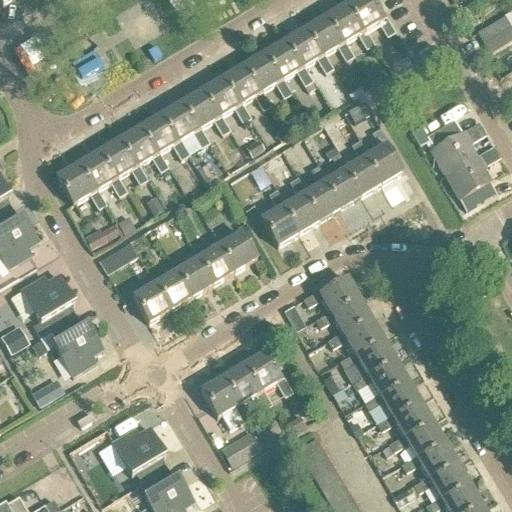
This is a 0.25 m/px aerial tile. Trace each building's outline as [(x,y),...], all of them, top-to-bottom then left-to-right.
[(22,0),(0,0),(0,5),(4,12),(22,0)] [(382,27),(366,0),(345,13),(362,41),(365,39),(378,31),(387,45),(394,41),(385,25),(382,27)] [(460,13),(475,5),(472,0),(452,0),(460,13)] [(374,53),(365,39),(362,41),(345,13),(324,25),(341,53),(345,51),(358,43),(366,57),(374,53)] [(484,51),(511,35),(504,24),(477,40),(484,51)] [(341,53),(324,25),(304,37),(321,65),(324,63),(337,56),(345,70),(353,65),(345,51),(341,53)] [(511,47),(511,36),(511,35),(484,51),(490,61),(511,47)] [(321,65),(304,37),(283,50),(300,78),(304,76),(316,68),(325,82),(333,77),(324,63),(321,65)] [(279,90),(283,88),(296,80),(304,94),(312,90),(304,76),(300,78),(283,50),(263,62),(279,90)] [(407,59),(386,71),(394,85),(414,73),(407,59)] [(259,102),(262,100),(275,93),(283,107),(292,102),(283,88),(279,90),(263,62),(242,74),(259,102)] [(238,114),(242,112),(254,105),(263,119),(270,114),(262,100),(259,102),(242,74),(221,87),(238,114)] [(370,89),(375,96),(385,90),(381,82),(370,89)] [(217,127),(221,124),(234,117),(242,131),(250,126),(242,112),(238,114),(221,87),(201,99),(217,127)] [(352,108),(364,100),(359,93),(348,101),(352,108)] [(197,139),(200,137),(213,129),(222,144),(230,139),(221,124),(217,127),(201,99),(180,112),(197,139)] [(176,151),(180,149),(192,141),(201,156),(209,151),(200,137),(197,139),(180,112),(160,124),(176,151)] [(155,163),(159,161),(171,154),(180,168),(188,163),(180,149),(176,151),(160,124),(139,136),(155,163)] [(135,176),(138,174),(151,166),(159,181),(168,176),(159,161),(155,163),(139,136),(119,149),(135,176)] [(380,155),(368,163),(363,165),(380,193),(401,180),(385,154),(389,152),(380,137),(372,142),(380,155)] [(430,160),(444,184),(476,165),(469,153),(472,152),(465,139),(430,160)] [(281,140),(269,148),(273,154),(285,147),(281,140)] [(251,164),(264,156),(258,147),(245,154),(251,164)] [(114,188),(118,186),(130,178),(139,193),(147,188),(138,174),(135,176),(119,149),(98,161),(114,188)] [(363,165),(368,163),(359,149),(352,153),(360,167),(348,175),(343,178),(360,206),(380,193),(363,165)] [(93,200),(97,198),(110,190),(119,204),(126,200),(118,186),(114,188),(98,161),(77,173),(93,200)] [(343,178),(348,175),(340,161),(331,166),(340,180),(327,188),(322,190),(339,218),(360,206),(343,178)] [(459,209),(491,190),(484,177),(486,176),(479,163),(476,165),(444,184),(459,209)] [(72,213),(89,203),(97,217),(106,212),(97,198),(93,200),(77,173),(56,186),(72,213)] [(322,190),(327,188),(318,173),(311,178),(319,192),(307,200),(302,203),(319,231),(339,218),(322,190)] [(0,223),(12,216),(6,205),(10,203),(0,186),(0,223)] [(302,203),(307,200),(298,186),(290,190),(299,204),(286,212),(281,215),(298,243),(319,231),(302,203)] [(281,215),(286,212),(277,198),(276,199),(269,203),(278,217),(260,228),(277,256),(298,243),(281,215)] [(468,223),(485,213),(478,201),(461,210),(468,223)] [(153,222),(161,217),(154,205),(145,210),(153,222)] [(28,258),(39,251),(22,224),(18,226),(12,216),(0,223),(0,263),(8,277),(31,263),(28,258)] [(106,249),(119,241),(114,232),(101,240),(106,249)] [(92,257),(106,249),(101,240),(99,237),(85,246),(92,257)] [(240,242),(218,255),(233,281),(255,268),(240,242)] [(233,281),(218,255),(197,267),(213,293),(233,281)] [(213,293),(197,267),(177,279),(192,305),(213,293)] [(192,305),(177,279),(154,293),(170,319),(192,305)] [(49,337),(50,339),(76,324),(70,313),(74,311),(58,284),(47,290),(44,285),(20,298),(39,329),(32,333),(38,344),(49,337)] [(332,324),(359,308),(347,287),(320,303),(318,299),(303,309),(308,316),(322,307),(329,320),(332,324)] [(170,319),(154,293),(131,306),(147,332),(170,319)] [(372,328),(359,308),(332,324),(329,320),(316,329),(320,336),(334,328),(342,341),(344,345),(372,328)] [(92,365),(103,359),(87,332),(83,334),(76,324),(50,339),(51,341),(40,348),(47,359),(54,354),(72,385),(95,371),(92,365)] [(384,349),(372,328),(344,345),(342,341),(328,349),(332,357),(346,348),(354,361),(356,365),(384,349)] [(11,362),(29,351),(18,333),(0,344),(11,362)] [(40,349),(32,354),(38,364),(45,359),(40,349)] [(396,370),(384,349),(356,365),(354,361),(340,370),(345,377),(358,369),(366,382),(369,386),(396,370)] [(280,388),(264,361),(243,374),(259,402),(264,399),(277,391),(285,405),(292,401),(284,386),(280,388)] [(409,390),(396,370),(369,386),(366,382),(353,390),(357,398),(371,390),(378,403),(381,407),(409,390)] [(273,413),(264,399),(259,402),(243,374),(222,386),(239,414),(244,411),(256,404),(264,418),(273,413)] [(331,402),(341,395),(335,385),(325,391),(331,402)] [(244,429),(252,425),(244,411),(239,414),(222,386),(200,399),(217,427),(236,416),(244,429)] [(40,415),(65,401),(57,387),(32,402),(40,415)] [(421,411),(409,390),(381,407),(378,403),(365,411),(369,419),(383,411),(391,424),(393,428),(421,411)] [(433,431),(421,411),(393,428),(391,424),(377,432),(382,440),(395,431),(403,444),(405,448),(433,431)] [(291,442),(306,434),(299,423),(285,431),(291,442)] [(445,452),(433,431),(405,448),(403,444),(389,452),(394,460),(408,452),(415,465),(417,469),(445,452)] [(273,452),(287,444),(281,434),(267,442),(273,452)] [(167,476),(161,466),(165,463),(149,436),(138,443),(135,437),(111,451),(131,484),(135,481),(141,492),(167,476)] [(258,456),(266,451),(258,439),(251,443),(258,456)] [(220,457),(233,477),(261,460),(258,456),(251,443),(249,440),(220,457)] [(362,457),(373,452),(366,440),(356,445),(362,457)] [(316,448),(297,459),(304,469),(322,458),(316,448)] [(458,473),(445,452),(417,469),(415,465),(401,473),(406,481),(420,473),(427,485),(430,489),(458,473)] [(309,478),(328,467),(322,458),(304,469),(309,478)] [(334,477),(328,467),(309,478),(315,488),(334,477)] [(470,493),(458,473),(430,489),(427,485),(414,494),(418,501),(432,493),(440,506),(442,510),(470,493)] [(174,487),(167,476),(141,492),(148,502),(144,505),(147,511),(192,511),(194,511),(178,484),(174,487)] [(321,497),(339,486),(334,477),(315,488),(321,497)] [(345,495),(339,486),(321,497),(326,507),(345,495)] [(481,511),(470,493),(442,510),(440,506),(429,511),(481,511)] [(338,511),(351,505),(345,495),(326,507),(329,511),(338,511)] [(395,511),(403,511),(415,505),(409,495),(391,505),(395,511)]
